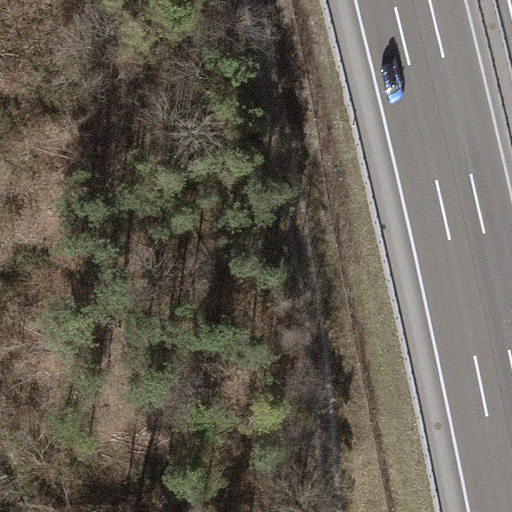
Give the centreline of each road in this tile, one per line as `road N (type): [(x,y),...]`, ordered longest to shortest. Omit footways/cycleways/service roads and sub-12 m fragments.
road 1 (track): [(331,511),(307,278),(253,0)]
road 2 (motorway): [(411,0),(511,448)]
